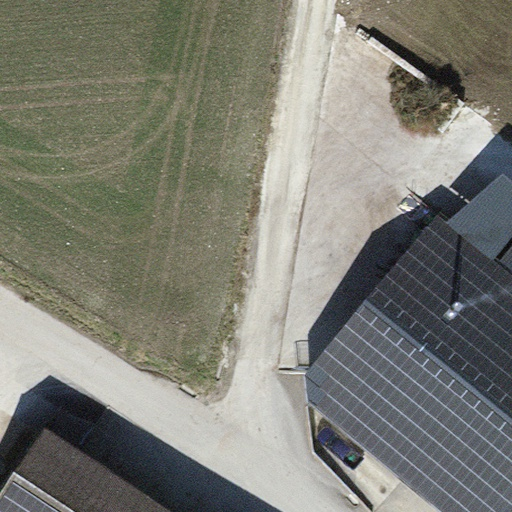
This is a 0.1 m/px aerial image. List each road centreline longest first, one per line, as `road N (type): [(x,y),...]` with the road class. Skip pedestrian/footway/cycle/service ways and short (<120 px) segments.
road 1 (track): [(314,0),(261,329),(263,480)]
road 2 (track): [(0,309),(307,511)]
